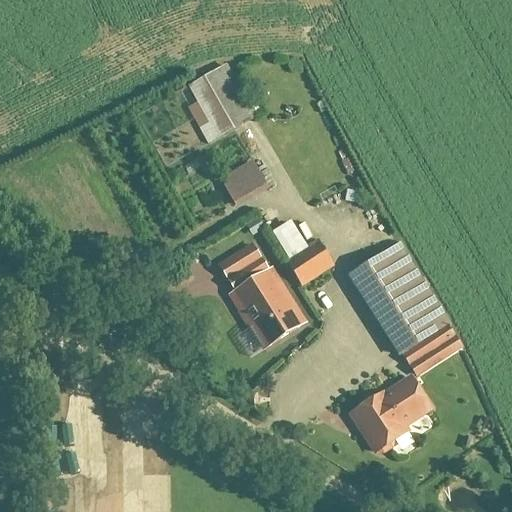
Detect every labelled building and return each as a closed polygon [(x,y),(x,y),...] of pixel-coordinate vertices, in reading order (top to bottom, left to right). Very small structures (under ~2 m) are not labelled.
[(217,72),(181,92),(211,146),(247,126),(217,72)] [(246,169),(215,187),(231,214),(262,196),(246,169)] [(243,243),(207,265),(221,287),(257,264),(243,243)] [(272,272),(289,296),(325,272),(309,247),(272,272)] [(389,247),(338,282),(403,377),(454,342),(389,247)] [(265,273),(223,300),(257,354),(300,327),(265,273)] [(398,388),(342,423),(364,457),(420,421),(398,388)]
